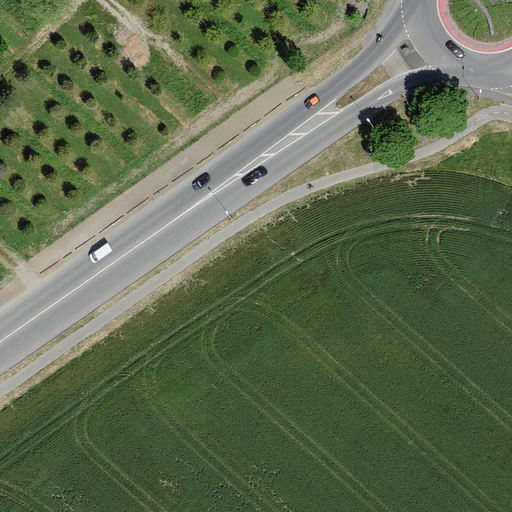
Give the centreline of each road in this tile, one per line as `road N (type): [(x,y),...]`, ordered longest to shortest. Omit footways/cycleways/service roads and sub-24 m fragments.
road 1 (secondary): [(248,167),(0,343)]
road 2 (secondary): [(420,0),(381,49),(248,167)]
road 3 (secondary): [(248,167),(391,91),(464,66)]
road 4 (track): [(109,0),(218,91)]
